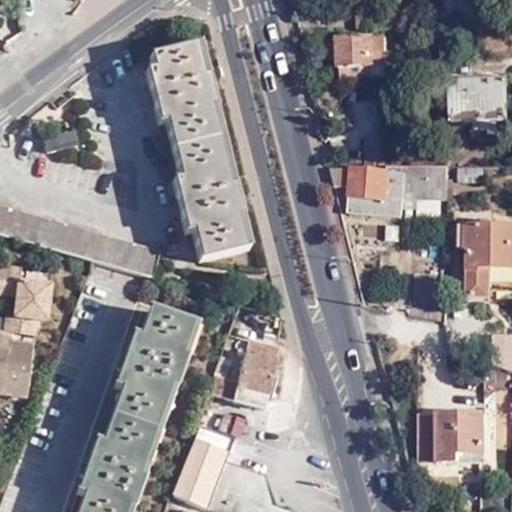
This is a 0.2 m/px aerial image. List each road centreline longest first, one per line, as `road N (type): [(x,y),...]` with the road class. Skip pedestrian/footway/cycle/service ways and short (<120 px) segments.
road 1 (secondary): [(220,0),(358,511)]
road 2 (secondary): [(389,511),(258,0)]
road 3 (unknown): [(0,152),(45,197),(90,216),(151,221),(163,194),(131,72)]
road 4 (residential): [(149,0),(0,116)]
